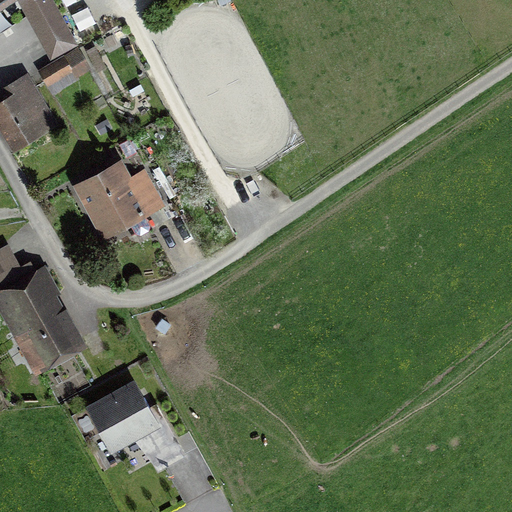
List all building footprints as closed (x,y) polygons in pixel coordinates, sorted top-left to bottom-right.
[(49,0),(23,0),(51,53),(72,43),(49,0)] [(76,50),(42,69),(52,87),(86,67),(76,50)] [(28,83),(0,98),(0,118),(13,142),(50,122),(28,83)] [(118,161),(75,184),(98,228),(125,214),(135,232),(147,225),(140,212),(155,204),(140,176),(129,182),(118,161)] [(6,249),(0,252),(0,289),(21,278),(6,249)] [(41,267),(21,278),(0,289),(0,299),(37,364),(75,342),(50,298),(56,294),(41,267)] [(135,383),(92,407),(111,441),(130,431),(150,468),(175,454),(135,383)]
